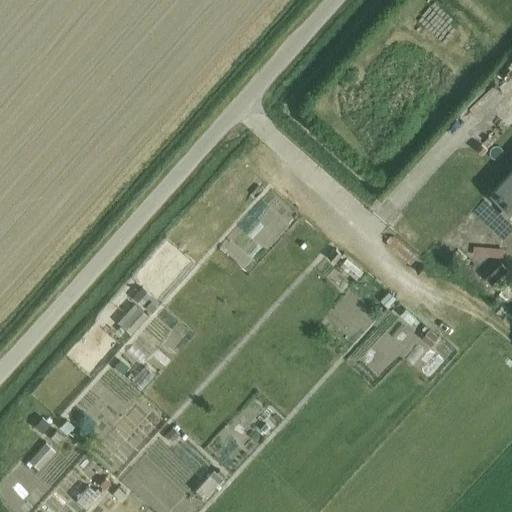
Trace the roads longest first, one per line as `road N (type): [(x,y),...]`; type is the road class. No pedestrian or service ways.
road 1 (unclassified): [(0,373),(335,0)]
road 2 (track): [(511,341),(486,319),(400,279),(380,238)]
